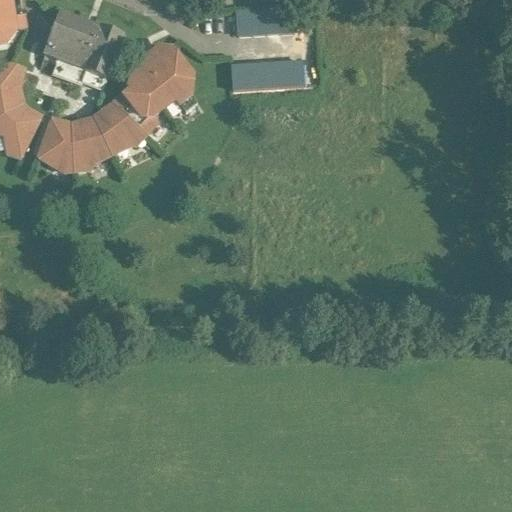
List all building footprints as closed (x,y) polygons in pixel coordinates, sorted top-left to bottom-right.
[(0,0),(0,51),(4,51),(11,39),(7,5),(0,0)] [(235,21),(237,44),(294,42),(293,18),(235,21)] [(122,43),(99,35),(98,37),(59,22),(60,20),(58,19),(43,61),(83,76),(83,78),(105,86),(122,43)] [(157,57),(134,75),(128,95),(130,99),(123,104),(139,125),(150,125),(152,124),(174,107),(177,112),(178,112),(188,104),(189,103),(188,102),(190,85),(170,59),(157,57)] [(83,76),(43,61),(42,62),(43,63),(39,74),(40,74),(43,67),(54,71),(51,80),(79,91),(80,89),(101,97),(105,86),(83,78),(83,76)] [(230,75),(231,99),(302,94),(300,70),(230,75)] [(40,129),(17,117),(16,97),(20,78),(10,74),(0,75),(0,142),(3,144),(5,158),(21,166),(40,129)] [(93,130),(69,136),(48,130),(36,163),(65,180),(88,178),(92,173),(92,168),(97,168),(126,154),(127,151),(134,154),(155,132),(152,124),(150,125),(139,125),(123,104),(114,115),(93,130)] [(188,104),(178,112),(184,120),(195,112),(188,104)]
